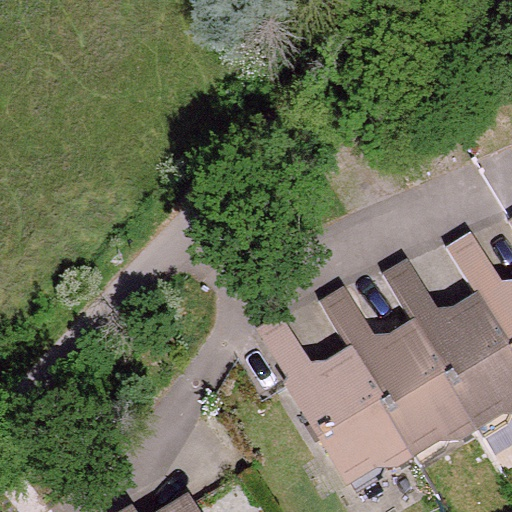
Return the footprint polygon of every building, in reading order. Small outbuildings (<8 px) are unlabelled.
[(511,279),(499,287),(466,230),(445,242),(473,290),(511,355),(511,279)] [(511,402),(511,355),(473,290),(434,312),(403,258),(381,271),(409,319),(472,425),(511,402)] [(447,439),(472,425),(409,319),(371,341),(338,284),(316,296),(345,346),(408,452),(443,432),(447,439)] [(388,464),(408,452),(345,346),(307,368),(275,313),(254,325),(284,377),(281,379),(340,482),(384,457),(388,464)] [(193,511),(182,493),(150,511),(128,511),(125,507),(115,511),(193,511)]
